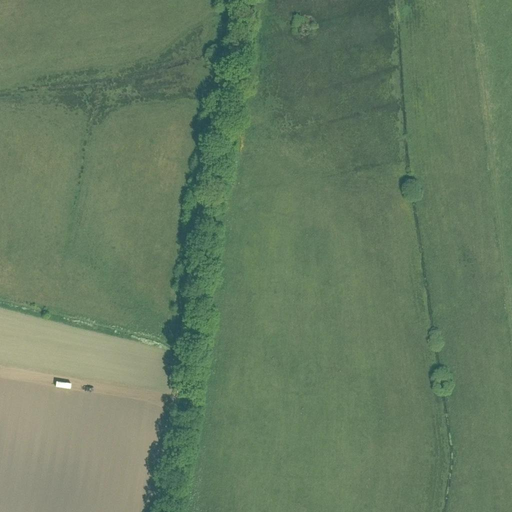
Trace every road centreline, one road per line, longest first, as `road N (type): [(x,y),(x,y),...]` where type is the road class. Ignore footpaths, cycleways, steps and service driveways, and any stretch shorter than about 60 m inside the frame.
road 1 (track): [(233,0),(181,348)]
road 2 (track): [(181,348),(157,511)]
